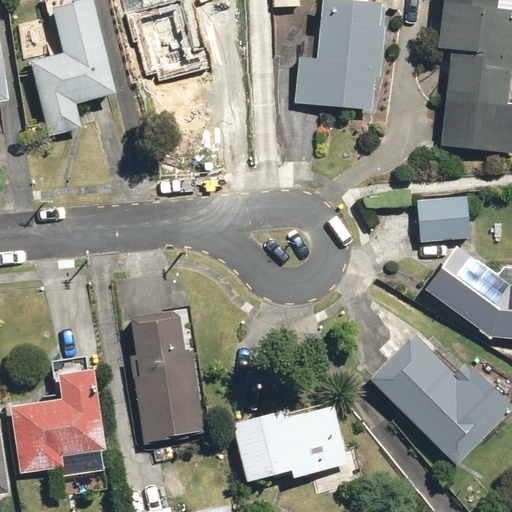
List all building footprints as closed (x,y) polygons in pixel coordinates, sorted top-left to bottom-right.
[(174,97),(223,81),(204,21),(237,10),(233,0),(141,0),(140,0),(143,10),(121,17),(134,56),(159,48),(174,97)] [(511,75),(511,15),(488,13),(489,0),(441,0),(436,48),(451,50),(441,146),(504,152),(511,75)] [(299,59),(296,107),(313,108),(313,111),(377,114),(383,5),(319,2),(316,60),(299,59)] [(112,96),(88,3),(49,12),(60,53),(28,61),(48,141),(85,132),(78,105),(112,96)] [(0,52),(0,108),(9,107),(0,52)] [(414,199),(418,245),(467,240),(463,195),(414,199)] [(420,292),(489,342),(511,342),(511,289),(452,246),(420,292)] [(123,318),(140,440),(199,431),(182,310),(123,318)] [(416,336),(370,381),(452,466),(498,422),(416,336)] [(93,392),(89,368),(55,374),(59,397),(10,405),(20,472),(104,459),(101,438),(102,438),(98,420),(94,392),(93,392)] [(328,401),(233,424),(249,490),(344,467),(328,401)]
